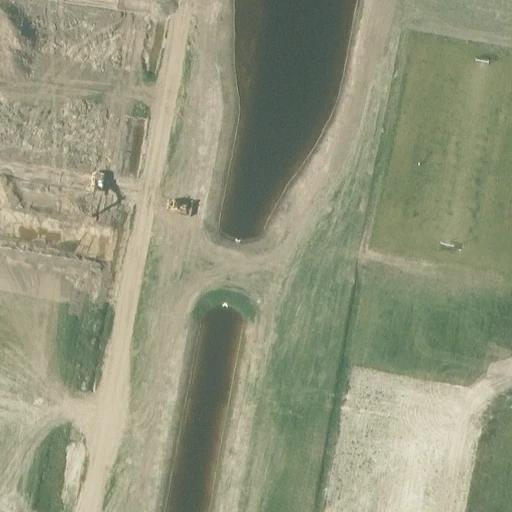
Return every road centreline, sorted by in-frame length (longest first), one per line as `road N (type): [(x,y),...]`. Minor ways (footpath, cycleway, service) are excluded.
road 1 (residential): [(134,255),(459,319),(511,357)]
road 2 (residential): [(134,255),(83,511)]
road 3 (residential): [(0,230),(134,255)]
